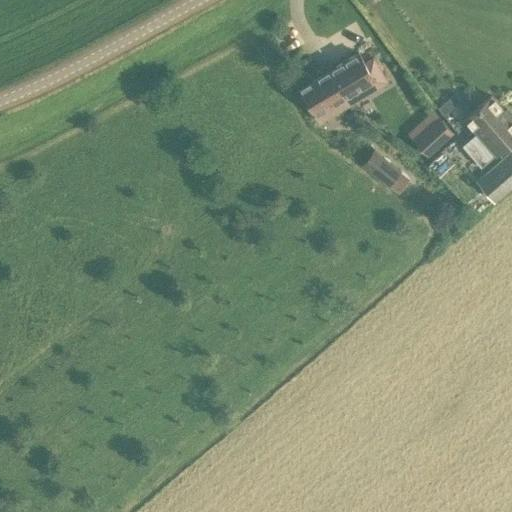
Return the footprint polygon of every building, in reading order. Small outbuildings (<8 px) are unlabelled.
[(359,51),(328,69),(348,104),(366,94),(361,85),(382,73),(373,57),(365,62),(359,51)] [(328,69),(309,81),(298,87),(317,122),(348,104),(328,69)] [(511,137),(511,113),(510,115),(490,93),(464,117),(477,131),(462,144),(480,165),(511,137)] [(433,109),(406,131),(426,154),(452,131),(433,109)] [(511,146),(475,178),(494,200),(511,184),(511,146)] [(374,147),(361,164),(389,185),(402,169),(374,147)]
